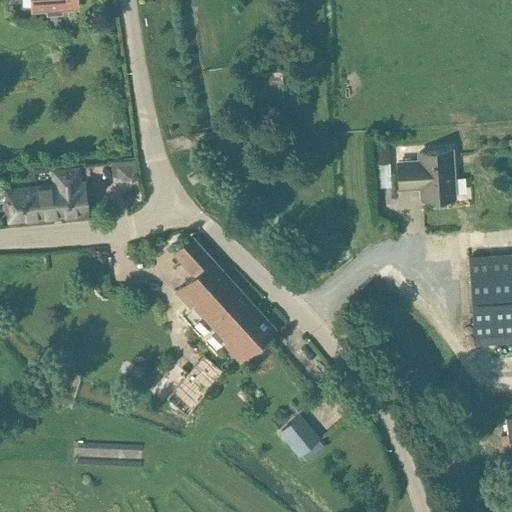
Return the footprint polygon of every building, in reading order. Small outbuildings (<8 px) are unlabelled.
[(30,0),(32,11),(46,10),(47,15),(61,14),(61,9),(76,8),(75,0),(30,0)] [(374,162),(389,161),(388,137),(373,138),(374,162)] [(454,197),(451,150),(419,152),(419,161),(397,162),(399,188),(413,187),(413,185),(420,184),(421,199),(454,197)] [(131,163),(116,164),(117,181),(132,180),(131,163)] [(54,185),(5,189),(8,222),(87,215),(84,182),(84,181),(83,169),(53,172),(54,183),(54,185)] [(191,185),(198,180),(194,174),(187,179),(191,185)] [(223,345),(238,361),(274,329),(192,237),(175,253),(176,255),(195,275),(176,292),(190,308),(192,307),(225,343),(223,345)] [(473,342),(511,339),(511,255),(468,258),(473,342)] [(223,373),(212,364),(203,356),(189,373),(175,362),(148,393),(161,404),(166,399),(186,417),(223,373)] [(289,443),(288,443),(298,456),(300,454),(319,439),(310,426),(289,443)]
